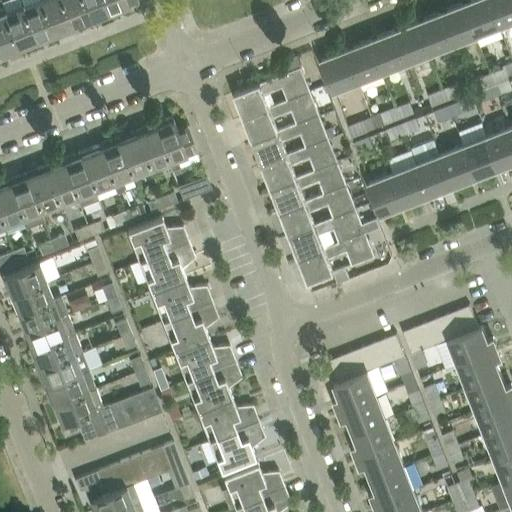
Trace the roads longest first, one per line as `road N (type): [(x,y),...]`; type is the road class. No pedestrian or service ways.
road 1 (residential): [(281,327),(275,286),(189,68)]
road 2 (residential): [(281,327),(487,247)]
road 3 (residential): [(0,138),(189,68)]
road 4 (residential): [(348,511),(286,367),(281,327)]
road 5 (residential): [(189,68),(367,0)]
road 6 (residential): [(53,511),(0,380)]
